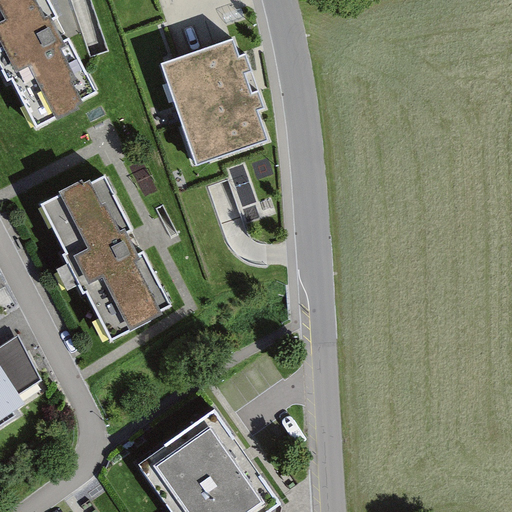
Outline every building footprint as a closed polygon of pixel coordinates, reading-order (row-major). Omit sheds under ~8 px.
[(98,101),(46,0),(0,0),(0,77),(7,92),(13,89),(36,136),(84,112),(82,109),(98,101)] [(235,46),(160,71),(195,174),(270,149),(260,119),(266,117),(260,98),(253,101),(247,81),(253,79),(247,61),(241,63),(235,46)] [(173,314),(106,183),(84,194),(82,191),(41,212),(66,260),(63,262),(84,303),(87,302),(111,350),(164,323),(162,320),(173,314)] [(0,426),(27,410),(19,398),(42,383),(19,338),(0,351),(0,426)] [(280,511),(215,417),(137,470),(165,511),(280,511)]
